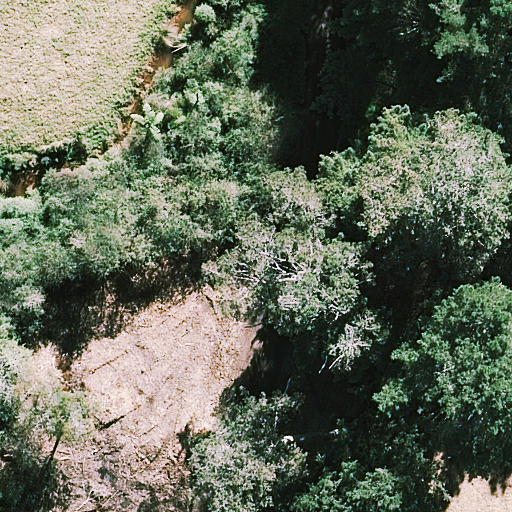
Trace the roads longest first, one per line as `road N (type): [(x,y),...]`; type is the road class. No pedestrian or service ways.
road 1 (motorway): [(0,230),(190,244),(511,310)]
road 2 (motorway): [(511,451),(434,429),(0,371)]
